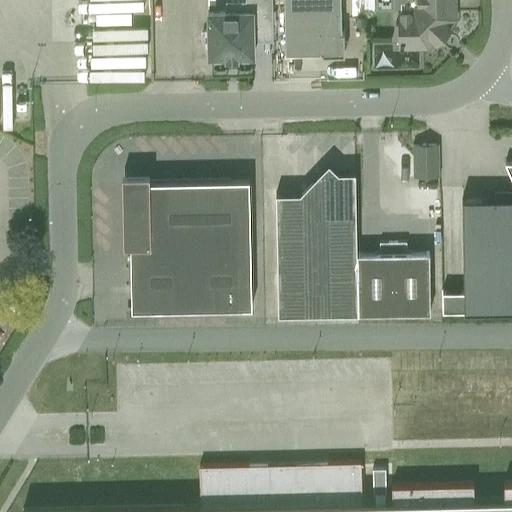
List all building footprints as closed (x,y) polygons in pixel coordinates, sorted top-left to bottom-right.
[(339,0),(283,0),(285,52),(321,52),(321,55),(344,54),(343,32),(340,32),(339,0)] [(405,0),(398,5),(398,10),(398,26),(396,26),(394,31),(394,35),(396,40),(398,40),(399,47),(427,47),(434,39),(437,42),(449,29),(447,26),(454,19),(453,0),(405,0)] [(272,33),(272,1),(225,2),(225,11),(207,12),(207,27),(203,29),(200,34),(200,38),(203,42),(208,44),(208,57),(253,56),(253,41),(257,41),(257,33),(272,33)] [(396,148),(383,148),(384,161),(409,160),(409,144),(409,135),(396,136),(396,148)] [(437,144),(413,144),(413,177),(438,177),(437,144)] [(511,162),(505,162),(511,180),(511,197),(461,198),(463,291),(441,291),(442,311),(511,310),(511,162)] [(357,313),(356,253),(355,172),(319,173),(299,193),(275,193),(277,314),(357,313)] [(149,174),(122,175),(123,245),(130,245),(131,308),(131,309),(151,308),(251,306),(248,179),(149,181),(149,174)] [(437,190),(410,190),(410,210),(410,215),(410,223),(437,223),(437,215),(437,190)] [(356,253),(357,313),(430,312),(428,251),(406,252),(406,241),(379,241),(379,252),(356,253)] [(200,504),(22,509),(22,511),(511,511),(511,481),(503,481),(503,497),(473,498),(472,482),(391,484),(392,500),(361,501),(360,461),(327,461),(327,463),(295,466),(267,466),(267,464),(248,464),(248,463),(199,464),(200,504)]
